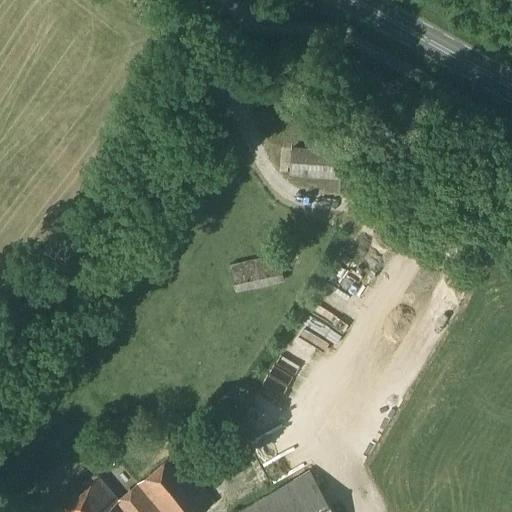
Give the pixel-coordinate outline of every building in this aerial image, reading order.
[(338,177),(340,153),(292,150),(290,174),(338,177)] [(381,219),(369,241),(387,251),(399,229),(381,219)] [(234,292),(284,281),(278,254),(228,265),(234,292)] [(388,330),(398,311),(396,310),(416,271),(401,263),(371,321),(388,330)] [(303,358),(261,404),(275,418),(272,421),(282,431),(295,417),(298,420),(331,384),(303,358)] [(201,511),(214,501),(174,453),(117,500),(99,478),(58,511),(201,511)] [(212,485),(228,497),(243,479),(227,467),(212,485)] [(333,511),(309,471),(238,511),(333,511)]
